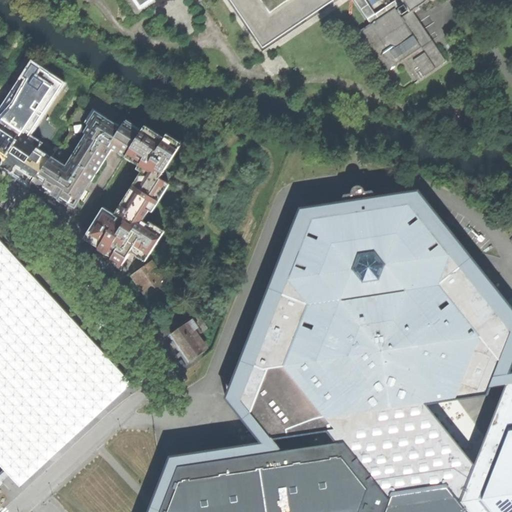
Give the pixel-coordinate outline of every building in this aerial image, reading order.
[(233,0),(264,46),(331,0),(233,0)] [(393,0),(375,13),(365,0),(356,0),(372,23),(396,7),(405,0),(393,0)] [(405,0),(412,10),(413,10),(427,0),(405,0)] [(398,9),(401,14),(404,13),(410,9),(405,3),(399,7),(400,8),(398,9)] [(401,14),(398,9),(396,7),(372,23),(357,33),(383,72),(405,58),(422,46),(420,42),(406,21),(401,14)] [(422,46),(431,40),(432,40),(413,10),(412,10),(411,11),(418,23),(415,25),(419,31),(422,29),(427,37),(420,42),(422,46)] [(406,21),(420,42),(427,37),(422,29),(419,31),(415,25),(418,23),(411,11),(405,15),(408,20),(406,21)] [(431,40),(422,46),(405,58),(420,80),(446,63),(431,40)] [(67,83),(32,59),(0,106),(0,154),(5,158),(1,164),(30,184),(50,156),(39,149),(43,143),(32,135),(67,83)] [(124,124),(140,134),(144,128),(146,125),(90,94),(80,106),(93,114),(94,113),(107,120),(108,118),(122,127),(124,124)] [(128,153),(140,134),(124,124),(122,127),(108,118),(107,120),(94,113),(93,114),(80,106),(69,119),(70,132),(61,144),(66,147),(59,161),(52,157),(37,178),(46,184),(43,188),(53,195),(56,191),(61,194),(59,199),(68,204),(73,196),(79,200),(86,191),(83,189),(86,184),(88,181),(91,182),(112,148),(119,152),(126,157),(128,153)] [(102,244),(99,249),(108,255),(108,254),(110,255),(113,257),(112,258),(123,265),(134,248),(141,253),(157,229),(144,220),(173,175),(194,188),(200,179),(182,168),(210,125),(200,118),(182,146),(166,136),(163,141),(145,169),(147,170),(145,173),(130,197),(117,217),(119,218),(102,244)] [(145,169),(163,141),(144,128),(140,134),(128,153),(135,157),(133,161),(140,165),(145,169)] [(145,169),(140,165),(138,169),(145,173),(147,170),(145,169)] [(399,461),(399,464),(416,461),(437,486),(453,484),(463,498),(474,470),(465,458),(466,451),(445,425),(435,414),(441,400),(456,397),(488,392),(487,387),(491,384),(489,381),(492,370),(497,369),(502,359),(502,353),(498,349),(488,347),(452,297),(447,294),(439,283),(450,254),(409,202),(376,207),(371,200),(375,197),(371,191),(364,191),(359,186),(352,188),(351,194),(343,196),(340,202),(345,205),(342,212),(311,217),(287,278),(307,304),(285,365),(269,368),(251,413),(272,440),(337,429),(348,444),(349,441),(364,439),(366,432),(392,441),(389,449),(399,461)] [(119,218),(117,217),(104,209),(88,234),(102,244),(119,218)] [(157,229),(141,253),(148,257),(164,233),(157,229)] [(140,285),(148,296),(168,281),(153,262),(133,277),(140,285)] [(0,265),(0,463),(17,482),(116,393),(0,265)] [(198,316),(193,320),(201,332),(207,329),(198,316)] [(180,348),(190,361),(206,350),(197,336),(201,332),(193,320),(171,335),(180,348)] [(471,511),(511,511),(511,382),(507,383),(501,398),(499,405),(474,470),(463,498),(462,501),(471,511)] [(501,398),(491,384),(487,387),(488,392),(499,405),(501,398)] [(435,414),(445,425),(456,397),(441,400),(435,414)] [(367,468),(399,464),(399,461),(389,449),(392,441),(366,432),(364,439),(349,441),(348,444),(367,468)] [(160,511),(386,511),(392,499),(346,442),(238,458),(179,467),(178,467),(165,499),(161,509),(160,511)] [(179,467),(238,458),(236,446),(178,455),(179,467)] [(392,499),(386,511),(471,511),(462,501),(451,487),(393,496),(392,499)]
